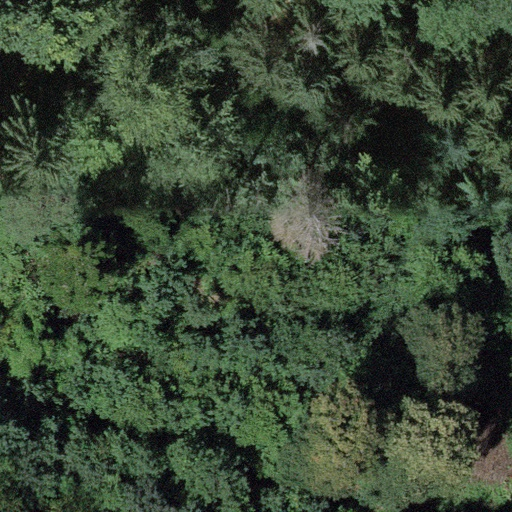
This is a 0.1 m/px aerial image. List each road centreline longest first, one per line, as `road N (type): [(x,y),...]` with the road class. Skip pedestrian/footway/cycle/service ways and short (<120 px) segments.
road 1 (track): [(0,314),(47,337),(339,420),(415,458),(447,511)]
road 2 (track): [(0,425),(389,511)]
